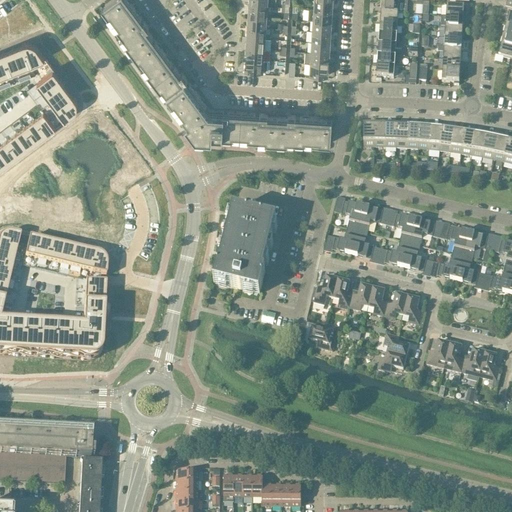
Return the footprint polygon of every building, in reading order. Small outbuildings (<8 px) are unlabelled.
[(180,74),(175,67),(147,29),(148,27),(128,0),(110,0),(101,7),(108,16),(110,14),(119,26),(117,27),(127,42),(125,43),(138,61),(140,59),(145,66),(149,71),(147,72),(160,90),(162,88),(173,103),(175,101),(183,113),(181,114),(187,122),(184,125),(195,139),(212,140),(212,136),(231,137),(231,141),(248,142),(248,138),(265,139),(265,142),(286,143),(287,141),(304,142),(305,139),(319,140),(319,143),(330,143),(332,118),(287,115),(287,117),(279,117),(267,116),(268,114),(210,110),(182,72),(180,74)] [(332,10),(332,0),(314,0),(314,9),(332,10)] [(381,2),(380,13),(398,14),(406,15),(407,1),(399,1),(387,0),(383,0),(383,2),(381,2)] [(266,17),(267,6),(249,5),(248,16),(266,17)] [(463,18),(464,7),(446,6),(446,17),(463,18)] [(332,10),(314,9),(308,9),(307,20),(313,20),(331,21),(332,10)] [(397,21),(398,14),(380,13),(380,24),(403,25),(403,22),(397,21)] [(265,28),(266,17),(248,16),(247,27),(265,28)] [(462,29),(463,18),(446,17),(445,25),(439,24),(439,28),(462,29)] [(330,32),(331,21),(313,20),(312,31),(330,32)] [(396,36),(397,28),(403,28),(403,25),(380,24),(379,34),(396,36)] [(511,26),(506,25),(503,35),(511,37),(511,26)] [(247,27),(247,37),(265,38),(270,39),(270,35),(265,35),(265,28),(247,27)] [(462,40),(462,29),(439,28),(439,31),(445,31),(444,39),(462,40)] [(329,43),(330,32),(312,31),(311,42),(329,43)] [(396,43),(396,36),(379,34),(378,45),(401,47),(402,43),(396,43)] [(511,37),(503,35),(501,46),(511,48),(511,37)] [(270,39),(265,38),(247,37),(246,48),(270,50),(270,39)] [(461,51),(462,40),(444,39),(444,46),(438,46),(438,49),(461,51)] [(23,43),(31,64),(45,58),(37,47),(34,45),(31,43),(27,42),(23,43)] [(329,53),(329,43),(311,42),(311,52),(329,53)] [(14,47),(13,47),(21,68),(31,64),(23,43),(22,44),(23,45),(14,49),(14,47)] [(378,45),(378,56),(400,57),(395,57),(395,50),(401,50),(401,47),(378,45)] [(511,60),(511,48),(501,46),(498,57),(511,60)] [(3,51),(11,72),(21,68),(13,47),(12,48),(12,49),(4,53),(3,51)] [(269,60),(270,50),(246,48),(245,59),(269,60)] [(460,61),(461,51),(438,49),(437,53),(443,53),(443,60),(460,61)] [(0,73),(1,76),(11,72),(3,51),(2,52),(2,53),(0,54),(0,73)] [(329,53),(311,52),(305,52),(304,63),(310,63),(328,64),(329,53)] [(399,68),(400,57),(378,56),(377,67),(399,68)] [(268,72),(269,60),(245,59),(244,70),(268,72)] [(460,72),(460,61),(443,60),(442,71),(460,72)] [(327,76),(328,64),(310,63),(309,74),(327,76)] [(393,79),(394,68),(399,69),(399,68),(377,67),(376,76),(376,80),(381,81),(381,78),(393,79)] [(48,73),(37,82),(44,91),(61,79),(60,78),(59,79),(53,71),(54,70),(53,69),(48,73)] [(459,81),(460,72),(442,71),(441,82),(454,83),(454,85),(458,86),(459,81)] [(61,79),(44,91),(51,100),(67,88),(67,87),(66,88),(60,80),(61,79)] [(67,88),(51,100),(57,109),(53,112),(53,113),(74,97),(74,96),(72,97),(67,89),(68,88),(67,88)] [(74,97),(53,113),(61,122),(61,123),(72,114),(75,112),(77,108),(77,105),(76,101),(75,98),(74,97)] [(44,110),(34,117),(46,134),(47,133),(46,132),(54,126),(55,127),(56,127),(56,126),(44,110)] [(34,117),(25,124),(37,140),(38,140),(37,139),(45,133),(46,134),(34,117)] [(25,124),(16,131),(28,147),(29,147),(28,146),(36,140),(37,141),(37,140),(25,124)] [(375,149),(375,126),(363,127),(363,149),(375,149)] [(385,149),(386,127),(375,126),(375,149),(385,149)] [(396,149),(397,127),(386,127),(385,149),(396,149)] [(407,150),(408,128),(397,127),(396,149),(407,150)] [(418,151),(419,129),(408,128),(407,150),(418,151)] [(429,152),(430,129),(419,129),(418,151),(429,152)] [(439,153),(441,130),(430,129),(429,152),(439,153)] [(450,154),(453,132),(441,130),(439,153),(450,154)] [(16,131),(7,137),(19,154),(20,154),(19,152),(27,147),(27,148),(28,147),(16,131)] [(461,156),(464,134),(453,132),(450,154),(461,156)] [(471,158),(475,136),(464,134),(461,156),(471,158)] [(482,159),(486,138),(475,136),(471,158),(482,159)] [(7,137),(0,142),(0,147),(10,161),(11,160),(10,159),(17,153),(18,155),(19,154),(7,137)] [(493,162),(497,140),(486,138),(482,159),(493,162)] [(503,164),(508,142),(497,140),(493,162),(503,164)] [(511,165),(511,143),(508,142),(503,164),(511,165)] [(0,147),(0,166),(1,168),(2,167),(1,166),(8,160),(9,161),(10,161),(0,147)] [(373,159),(364,169),(373,169),(373,159)] [(357,232),(363,208),(344,203),(341,216),(350,218),(347,230),(357,232)] [(379,225),(382,213),(363,208),(357,232),(367,235),(370,223),(379,225)] [(263,272),(271,239),(276,221),(233,210),(220,262),(219,261),(213,284),(259,295),(265,273),(263,272)] [(410,245),(416,221),(396,216),(393,229),(402,231),(399,243),(410,245)] [(432,238),(435,226),(416,221),(410,245),(420,248),(423,236),(432,238)] [(462,258),(468,234),(449,229),(445,242),(455,244),(452,256),(462,258)] [(351,257),(357,232),(347,230),(344,242),(335,239),(332,252),(351,257)] [(374,249),(364,247),(367,235),(357,232),(351,257),(371,261),(374,249)] [(0,245),(23,250),(25,238),(26,238),(12,234),(8,234),(4,235),(1,237),(0,238),(0,245)] [(484,251),(487,239),(468,234),(462,258),(472,261),(475,249),(484,251)] [(29,239),(24,259),(36,261),(41,241),(40,241),(39,242),(30,240),(30,239),(29,238),(28,239),(29,239)] [(41,241),(36,261),(47,264),(52,244),(51,243),(51,245),(41,243),(42,241),(41,241)] [(511,270),(511,244),(501,242),(498,254),(507,257),(504,269),(511,270)] [(404,269),(410,245),(399,243),(396,254),(387,252),(384,265),(404,269)] [(52,244),(47,264),(58,267),(63,246),(62,246),(62,248),(52,245),(53,244),(52,244)] [(0,256),(15,260),(17,250),(22,251),(23,250),(0,245),(0,256)] [(426,262),(417,260),(420,248),(410,245),(404,269),(423,274),(426,262)] [(63,246),(58,267),(69,269),(74,249),(73,249),(73,250),(63,248),(64,247),(63,246)] [(74,249),(69,269),(80,272),(85,252),(84,251),(84,253),(74,251),(75,249),(74,249)] [(85,252),(80,272),(91,274),(96,254),(95,254),(95,255),(86,253),(86,252),(85,252)] [(96,254),(91,274),(106,278),(106,273),(107,267),(106,263),(104,259),(101,256),(97,254),(96,254)] [(0,268),(12,271),(15,260),(0,256),(0,268)] [(456,282),(462,258),(452,256),(449,267),(440,265),(437,278),(456,282)] [(478,275),(469,273),(472,261),(462,258),(456,282),(475,287),(478,275)] [(0,280),(10,282),(12,271),(0,268),(0,280)] [(508,295),(511,280),(511,270),(504,269),(501,280),(492,278),(489,291),(508,295)] [(314,301),(313,305),(324,307),(325,304),(327,298),(333,300),(337,281),(326,279),(323,290),(317,288),(314,301)] [(0,291),(7,293),(10,282),(0,280),(0,291)] [(352,297),(346,295),(349,284),(337,281),(333,300),(339,302),(338,307),(349,310),(352,297)] [(85,283),(84,295),(105,296),(106,284),(89,283),(85,283)] [(368,309),(372,290),(361,287),(358,298),(352,297),(349,310),(360,312),(362,307),(368,309)] [(387,305),(381,304),(384,293),(372,290),(368,309),(374,310),(373,315),(384,318),(387,305)] [(84,295),(83,306),(104,308),(105,296),(84,295)] [(403,317),(407,299),(396,296),(393,307),(387,305),(384,318),(395,321),(397,316),(403,317)] [(422,314),(416,313),(419,301),(407,299),(403,317),(409,319),(408,324),(419,327),(422,314)] [(0,356),(89,361),(93,361),(96,360),(99,357),(101,354),(102,350),(103,325),(104,308),(83,306),(82,328),(0,323),(0,313),(2,304),(0,303),(0,356)] [(335,340),(338,329),(325,326),(322,326),(320,331),(312,329),(309,341),(317,343),(316,349),(332,353),(335,340)] [(409,348),(398,345),(399,339),(386,336),(383,347),(389,348),(387,355),(406,359),(409,348)] [(444,370),(450,346),(438,343),(435,354),(429,353),(426,365),(444,370)] [(464,361),(458,360),(461,349),(450,346),(444,370),(461,374),(464,361)] [(464,361),(461,374),(479,378),(484,354),(483,354),(484,352),(475,350),(474,352),(473,352),(470,363),(464,361)] [(484,354),(479,378),(494,382),(492,388),(497,389),(499,381),(496,381),(499,370),(493,368),(496,357),(484,354)] [(403,371),(406,359),(387,355),(386,361),(380,359),(378,371),(390,374),(392,368),(403,371)] [(90,459),(92,433),(0,428),(0,482),(64,485),(65,458),(90,459)] [(98,511),(101,464),(81,462),(78,511),(98,511)] [(198,483),(198,473),(177,472),(176,482),(198,483)] [(233,504),(234,499),(234,477),(224,477),(223,504),(233,504)] [(243,499),(243,477),(234,477),(234,499),(243,499)] [(253,499),(253,477),(243,477),(243,499),(253,499)] [(262,499),(262,486),(263,486),(263,477),(253,477),(253,499),(262,499)] [(198,492),(198,483),(176,482),(176,492),(198,492)] [(272,486),(263,486),(262,486),(262,499),(262,508),(272,508),(272,486)] [(282,508),(282,487),(272,486),(272,508),(282,508)] [(291,508),(291,487),(282,487),(282,508),(291,508)] [(301,508),(301,487),(291,487),(291,508),(301,508)] [(198,502),(198,492),(176,492),(176,502),(198,502)] [(198,511),(198,502),(176,502),(176,511),(198,511)]
